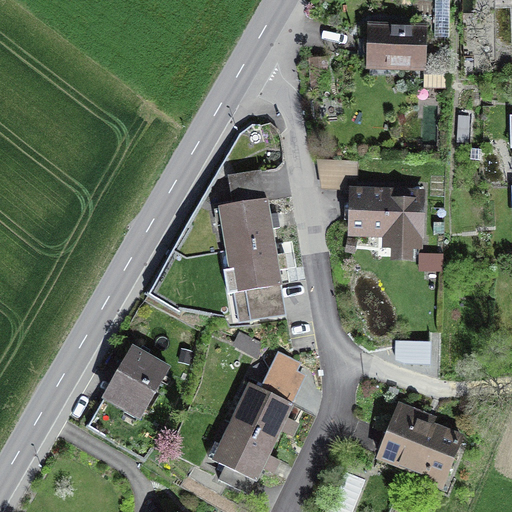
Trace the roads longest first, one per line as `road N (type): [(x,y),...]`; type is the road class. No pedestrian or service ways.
road 1 (secondary): [(0,484),(260,39)]
road 2 (residential): [(285,511),(347,382),(260,39)]
road 3 (track): [(511,393),(435,396),(390,380),(347,382)]
